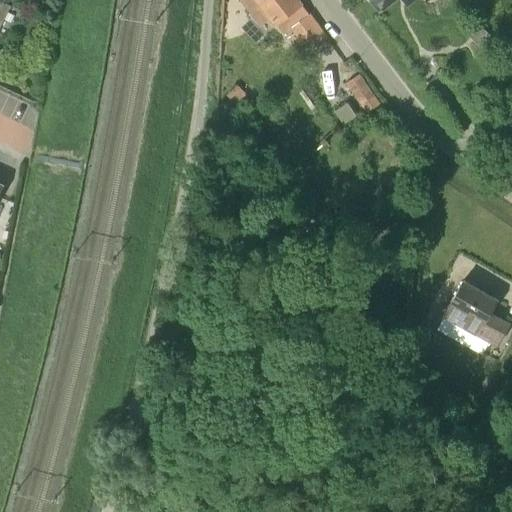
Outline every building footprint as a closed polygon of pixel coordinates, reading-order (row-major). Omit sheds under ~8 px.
[(8,24),(15,10),(10,7),(11,5),(0,0),(0,27),(3,22),(8,24)] [(300,4),(297,0),(241,0),(245,5),(252,0),(255,0),(274,24),(283,18),(290,29),(300,21),(303,26),(289,37),(301,55),(326,36),(309,13),(301,3),(300,4)] [(402,0),(408,6),(414,0),(373,0),(380,9),(391,0),(402,0)] [(481,50),(492,39),(479,26),(468,37),(481,50)] [(357,100),(371,91),(359,71),(345,80),(357,100)] [(236,104),(247,93),(236,82),(225,93),(236,104)] [(455,340),(483,292),(464,281),(444,316),(437,330),(455,340)] [(496,347),(509,324),(489,313),(497,300),(483,292),(455,340),(468,347),(475,334),(496,347)]
